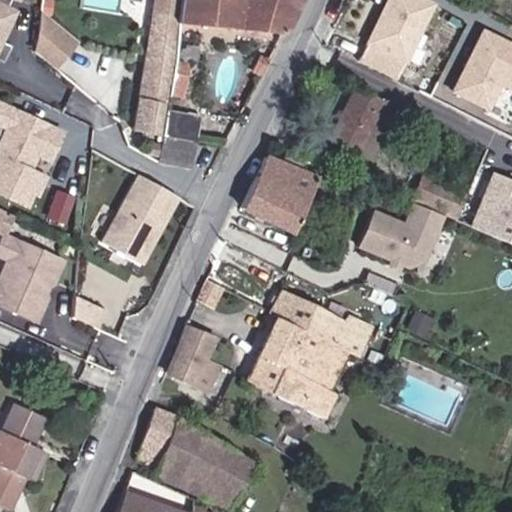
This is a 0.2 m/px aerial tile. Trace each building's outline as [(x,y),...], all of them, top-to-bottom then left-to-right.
[(0,0),(0,48),(19,9),(10,5),(12,0),(17,0),(24,3),(25,0),(0,0)] [(159,109),(160,105),(162,93),(167,62),(173,23),(176,0),(146,0),(126,134),(154,140),(155,138),(159,109)] [(176,0),(173,23),(281,34),(296,0),(176,0)] [(388,0),(364,48),(388,60),(415,0),(414,0),(388,0)] [(415,0),(388,60),(399,66),(427,6),(415,0)] [(78,43),(41,13),(37,51),(59,69),(78,43)] [(511,42),(485,29),(454,92),(492,110),(503,88),(511,92),(511,42)] [(179,64),(167,62),(162,93),(174,95),(179,64)] [(384,142),(398,112),(351,91),(328,143),(374,164),(379,147),(384,142)] [(34,158),(41,161),(48,145),(53,147),(59,134),(0,109),(0,130),(4,132),(0,142),(0,197),(26,208),(32,195),(36,197),(43,181),(27,174),(34,158)] [(159,139),(192,145),(197,116),(159,109),(155,138),(159,139)] [(186,175),(192,145),(159,139),(154,169),(186,175)] [(46,163),(53,147),(48,145),(41,161),(46,163)] [(239,208),(289,234),(316,181),(306,177),(309,171),(300,166),(296,173),(265,158),(239,208)] [(511,178),(496,172),(474,224),(511,240),(511,178)] [(409,198),(452,217),(462,194),(420,173),(409,198)] [(171,199),(134,179),(97,246),(134,266),(171,199)] [(55,189),(49,216),(68,220),(75,194),(55,189)] [(441,215),(411,202),(402,223),(371,210),(347,267),(397,288),(413,281),(441,215)] [(1,236),(9,217),(0,213),(0,236),(1,236)] [(0,307),(32,323),(40,306),(34,295),(38,285),(50,286),(59,263),(5,237),(1,236),(0,236),(0,237),(0,261),(1,262),(3,263),(5,267),(4,274),(0,279),(0,307)] [(218,292),(201,283),(192,303),(209,310),(218,292)] [(278,291),(266,315),(274,319),(345,356),(353,361),(366,329),(339,315),(336,320),(278,291)] [(102,314),(74,300),(73,322),(93,332),(102,314)] [(345,356),(274,319),(243,380),(324,423),(336,400),(329,395),(326,394),(345,356)] [(210,338),(183,327),(167,364),(158,386),(198,403),(216,365),(202,358),(210,338)] [(0,511),(12,511),(24,483),(35,455),(29,451),(41,422),(9,408),(0,429),(0,511)] [(204,433),(149,412),(132,460),(148,467),(147,474),(227,511),(241,492),(257,468),(204,433)] [(35,455),(24,483),(33,487),(45,459),(35,455)] [(188,500),(127,473),(113,511),(189,511),(185,511),(188,500)]
